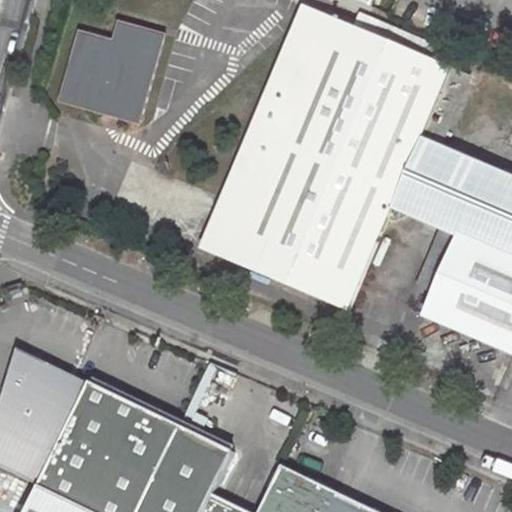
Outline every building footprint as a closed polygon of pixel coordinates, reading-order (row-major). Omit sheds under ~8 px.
[(420,135),(448,67),(426,58),(433,43),(359,12),(353,27),(308,8),(207,246),(349,306),(391,204),(420,135)] [(116,40),(82,31),(64,98),(93,106),(101,118),(114,112),(144,120),(167,33),(121,21),(116,40)] [(420,135),(438,143),(468,76),(448,67),(420,135)] [(511,173),(438,143),(420,135),(391,204),(406,209),(445,226),(464,234),(511,253),(511,173)] [(439,294),(464,234),(445,226),(420,285),(439,294)] [(511,253),(464,234),(439,294),(430,315),(511,349),(511,253)] [(0,429),(0,466),(42,487),(91,389),(21,355),(0,429)] [(91,389),(42,487),(93,511),(144,511),(187,425),(95,381),(91,389)] [(210,511),(220,493),(240,450),(187,425),(144,511),(210,511)] [(382,511),(286,466),(264,511),(382,511)] [(93,511),(42,487),(29,511),(93,511)] [(258,511),(220,493),(210,511),(258,511)]
